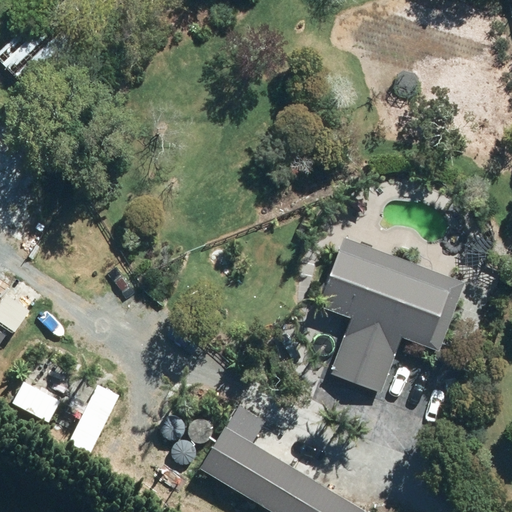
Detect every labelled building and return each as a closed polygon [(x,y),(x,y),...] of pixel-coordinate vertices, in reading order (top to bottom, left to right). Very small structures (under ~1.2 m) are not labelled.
[(70,0),(56,0),(0,54),(0,60),(31,92),(97,28),(70,0)] [(324,306),(356,318),(333,376),(384,396),(406,338),(445,353),(472,284),(350,237),(324,306)] [(267,331),(202,300),(183,339),(249,370),(267,331)] [(126,406),(100,394),(75,449),(101,461),(126,406)] [(369,511),(258,441),(270,422),(245,406),(206,467),(275,511),(369,511)]
